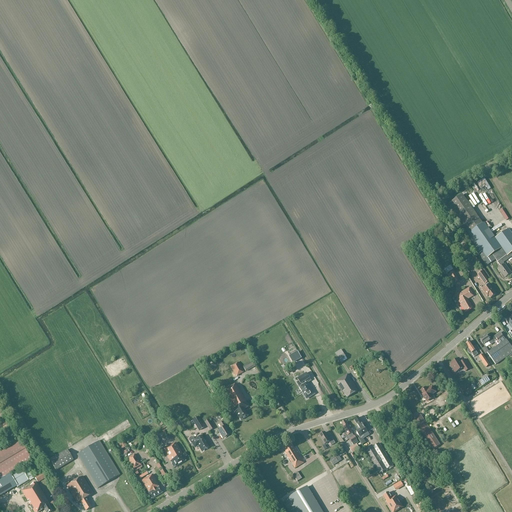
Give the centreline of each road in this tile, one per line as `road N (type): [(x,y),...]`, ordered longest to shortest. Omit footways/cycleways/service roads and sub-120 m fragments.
road 1 (tertiary): [(511,294),(399,390),(328,419)]
road 2 (tertiary): [(328,419),(277,437),(152,511)]
